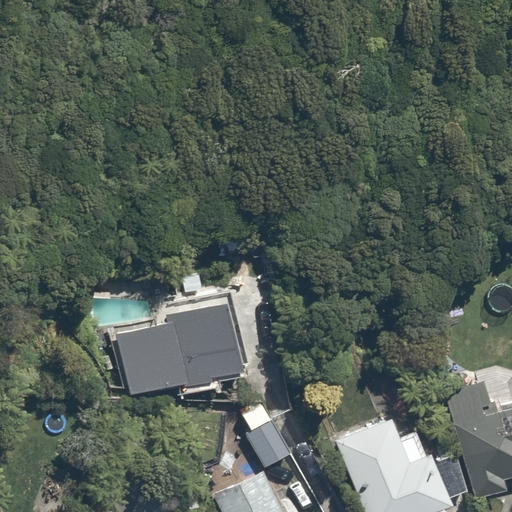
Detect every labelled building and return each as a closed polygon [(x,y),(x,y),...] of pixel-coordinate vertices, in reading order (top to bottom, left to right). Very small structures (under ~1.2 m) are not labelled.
[(162,317),(110,330),(126,391),(176,378),(177,383),(204,377),(203,371),(233,363),(216,297),(160,310),(162,317)] [(511,400),(477,411),(474,403),(484,400),(477,377),(439,389),(471,494),(500,485),(497,475),(511,469),(511,400)] [(333,439),(361,511),(442,511),(452,508),(449,500),(468,493),(453,455),(434,462),(430,451),(420,454),(413,435),(401,439),(392,416),(333,439)] [(291,453),(274,418),(245,432),(263,467),(291,453)] [(286,511),(267,471),(215,495),(223,511),(286,511)]
